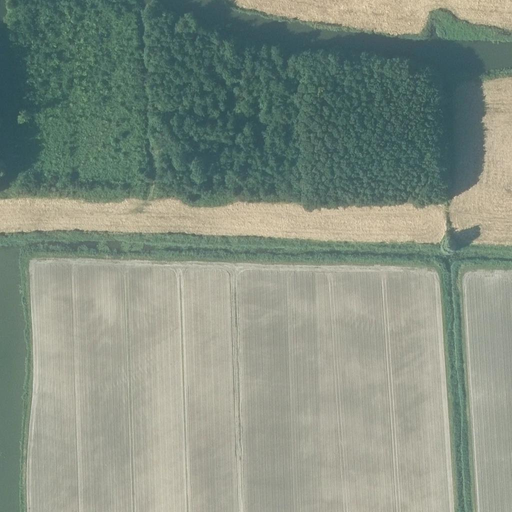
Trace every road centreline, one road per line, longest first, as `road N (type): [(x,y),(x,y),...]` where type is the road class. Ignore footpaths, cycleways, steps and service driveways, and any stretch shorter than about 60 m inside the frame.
road 1 (track): [(427,224),(152,220)]
road 2 (track): [(152,220),(0,217)]
